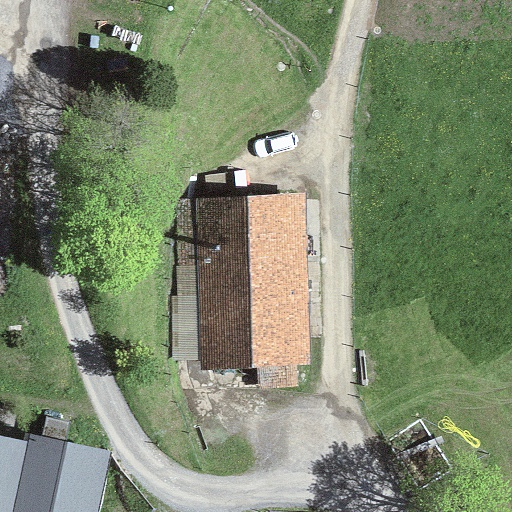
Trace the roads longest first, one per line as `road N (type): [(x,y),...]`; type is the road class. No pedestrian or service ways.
road 1 (track): [(24,0),(42,75),(49,256),(86,359),(147,477),(205,502),(274,511)]
road 2 (track): [(341,112),(329,213),(324,511)]
